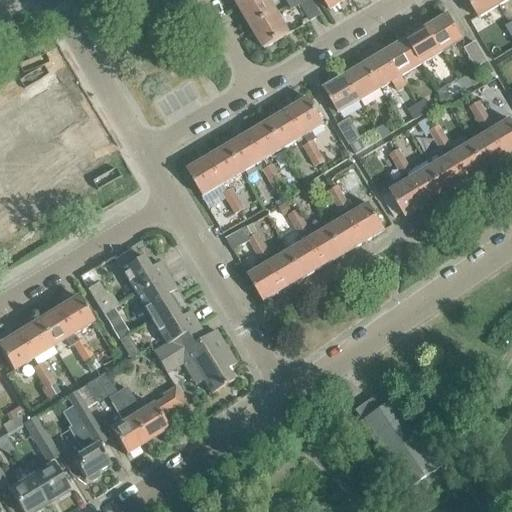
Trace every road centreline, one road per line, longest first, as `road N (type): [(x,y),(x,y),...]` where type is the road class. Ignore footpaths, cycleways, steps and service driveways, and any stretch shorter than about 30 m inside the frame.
road 1 (residential): [(288,391),(511,241)]
road 2 (residential): [(288,391),(172,203)]
road 3 (residential): [(111,511),(288,391)]
road 4 (residential): [(0,309),(172,203)]
road 5 (residential): [(146,156),(53,0)]
road 6 (residential): [(259,89),(413,0)]
road 7 (residential): [(146,156),(259,89)]
